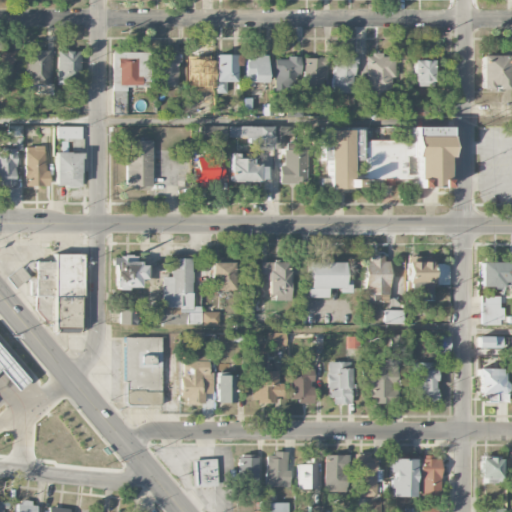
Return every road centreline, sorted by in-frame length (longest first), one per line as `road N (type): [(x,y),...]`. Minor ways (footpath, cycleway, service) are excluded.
road 1 (tertiary): [(511,225),(0,221)]
road 2 (residential): [(511,19),(0,19)]
road 3 (residential): [(466,511),(466,0)]
road 4 (tertiary): [(72,380),(92,362),(100,332),(100,0)]
road 5 (residential): [(511,434),(170,432),(128,446)]
road 6 (primary): [(183,511),(0,294)]
road 7 (residential): [(148,469),(126,485),(0,471)]
